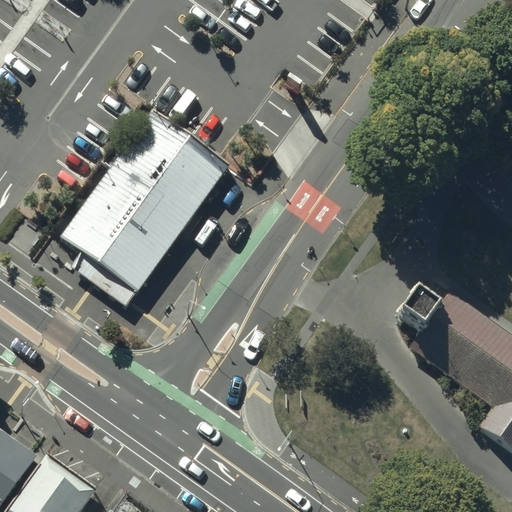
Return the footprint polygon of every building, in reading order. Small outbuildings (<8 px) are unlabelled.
[(231,177),(151,120),(57,251),(137,308),(231,177)] [(491,407),(475,430),(511,455),(511,336),(445,291),(433,308),(413,294),(405,306),(397,317),(417,331),(405,348),(491,407)] [(0,505),(37,455),(0,428),(0,505)] [(78,511),(95,488),(46,453),(3,511),(78,511)] [(123,511),(102,497),(91,511),(123,511)]
